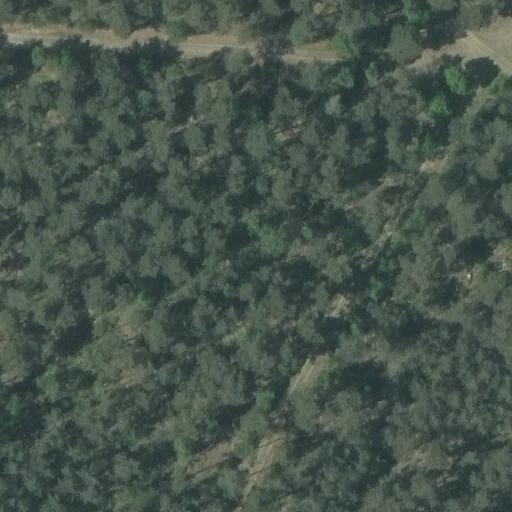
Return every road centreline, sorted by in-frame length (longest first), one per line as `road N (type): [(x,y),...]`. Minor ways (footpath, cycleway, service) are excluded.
road 1 (unknown): [(0,80),(365,84),(395,104),(398,145),(191,511)]
road 2 (track): [(435,0),(495,51),(313,343),(228,511)]
road 3 (track): [(495,51),(0,43)]
